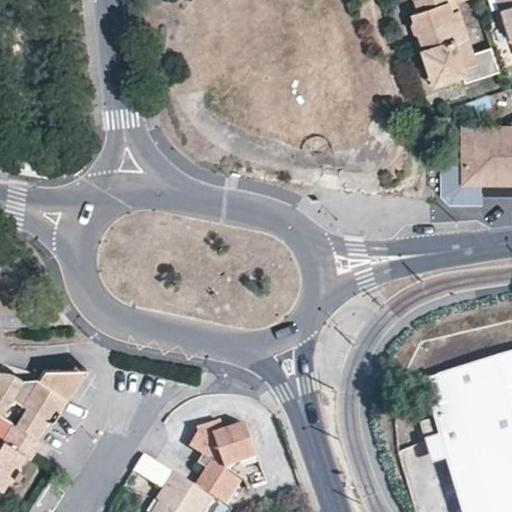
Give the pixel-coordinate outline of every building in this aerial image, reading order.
[(419,41),(423,40),(425,47),(422,48),(415,51),(421,69),(442,79),(459,73),(457,66),(472,62),(477,76),(495,70),(487,45),(470,51),(468,47),(457,16),(453,3),(460,0),(412,0),(414,0),(416,7),(427,3),(428,11),(410,17),(412,24),(411,26),(412,33),(419,35),(419,41)] [(493,0),(498,14),(507,11),(503,0),(493,0)] [(511,0),(503,0),(507,11),(498,14),(507,44),(511,41),(511,0)] [(477,76),(472,62),(457,66),(459,73),(462,81),(477,76)] [(483,184),(511,182),(511,123),(507,123),(460,124),(463,178),(483,177),(483,184)] [(511,511),(511,355),(421,382),(460,511),(511,511)] [(34,383),(26,394),(16,388),(21,379),(0,375),(0,420),(11,427),(33,441),(44,422),(52,421),(71,389),(69,381),(67,377),(63,374),(57,372),(40,373),(34,383)] [(34,383),(21,379),(16,388),(26,394),(34,383)] [(194,466),(202,472),(199,477),(202,480),(196,490),(211,500),(224,509),(238,485),(249,481),(253,489),(267,484),(246,423),(223,431),(219,420),(195,429),(194,435),(186,449),(200,457),(194,466)] [(0,487),(3,482),(11,480),(14,481),(17,476),(14,474),(14,468),(20,458),(25,461),(37,444),(33,441),(11,427),(0,443),(0,487)] [(409,482),(420,481),(416,452),(405,454),(409,482)] [(152,501),(156,504),(151,511),(203,511),(211,500),(196,490),(169,474),(152,501)]
